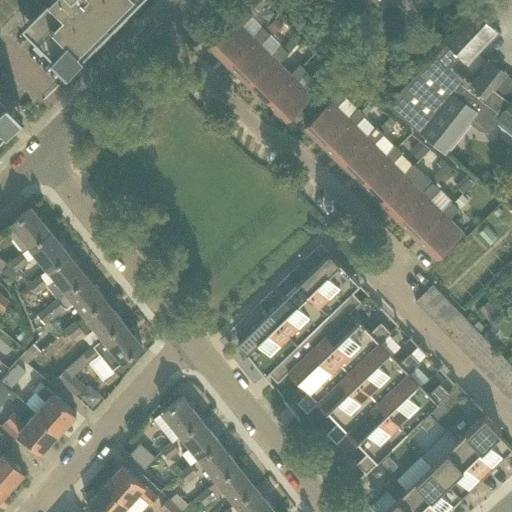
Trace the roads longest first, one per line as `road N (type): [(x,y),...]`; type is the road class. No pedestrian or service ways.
road 1 (residential): [(159,29),(396,260),(375,281),(511,424)]
road 2 (residential): [(192,337),(42,152)]
road 3 (residential): [(35,511),(192,337)]
road 4 (residential): [(324,511),(192,337)]
road 5 (residential): [(42,152),(159,29)]
